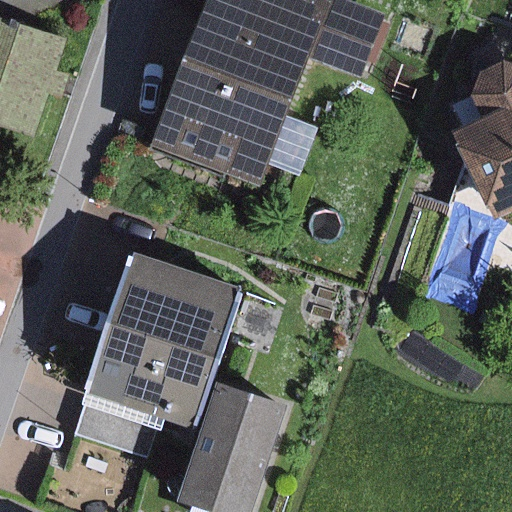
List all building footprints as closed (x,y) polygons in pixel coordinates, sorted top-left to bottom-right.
[(211,0),(154,143),(257,184),(308,56),(329,4),(319,0),(211,0)] [(346,0),(319,0),(329,4),(308,56),(361,78),(386,16),(346,0)] [(61,47),(0,27),(0,127),(33,137),(61,47)] [(511,67),(501,75),(497,94),(509,115),(486,130),(511,188),(511,67)] [(239,292),(138,260),(81,436),(149,458),(161,423),(194,433),(239,292)] [(250,511),(285,407),(216,385),(178,503),(206,511),(250,511)]
